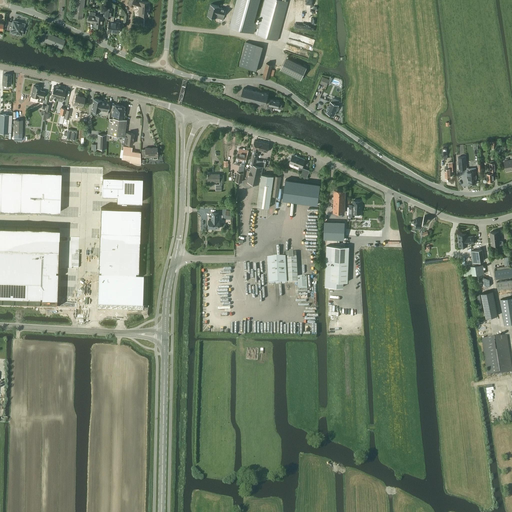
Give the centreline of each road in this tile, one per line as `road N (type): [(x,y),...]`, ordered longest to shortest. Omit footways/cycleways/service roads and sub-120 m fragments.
road 1 (unclassified): [(511,183),(451,192),(266,82),(200,79),(164,62)]
road 2 (tertiary): [(200,116),(305,150),(443,217),(511,216)]
road 3 (tertiary): [(174,108),(0,66)]
road 4 (tertiary): [(164,62),(148,65),(0,2)]
road 5 (tertiary): [(165,330),(184,156)]
road 6 (tertiary): [(161,511),(164,340)]
road 7 (unclassified): [(81,330),(84,174)]
